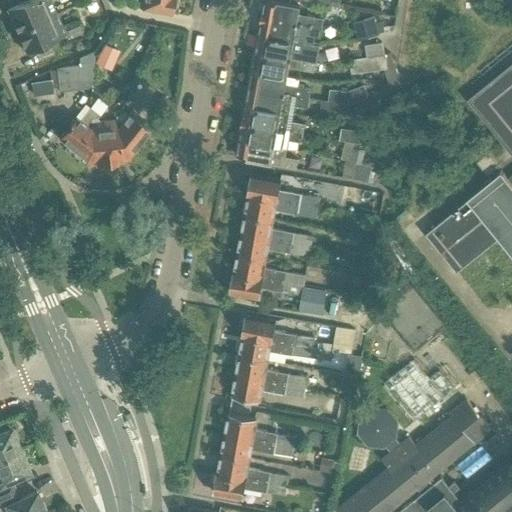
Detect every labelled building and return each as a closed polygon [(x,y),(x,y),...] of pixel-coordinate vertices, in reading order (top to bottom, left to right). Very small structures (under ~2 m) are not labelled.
[(16,29),(55,13),(49,0),(24,0),(7,8),(10,17),(9,20),(12,27),(16,28),(16,29)] [(175,9),(176,0),(140,0),(139,7),(172,13),(172,8),(175,9)] [(321,29),(322,29),(324,19),(299,15),(301,6),(269,0),(269,2),(264,1),(262,17),(321,29)] [(55,13),(16,29),(25,51),(57,38),(57,37),(65,35),(55,13)] [(367,17),(355,20),(360,39),(381,36),(376,18),(372,16),(367,17)] [(321,29),(262,17),(258,34),(294,41),(314,45),(315,36),(320,37),(322,29),(321,29)] [(65,25),(68,34),(81,30),(77,20),(65,25)] [(293,50),(294,41),(258,34),(255,51),(315,63),(317,54),(293,50)] [(367,57),(385,54),(381,42),(365,45),(367,57)] [(103,45),(95,63),(110,70),(118,51),(103,45)] [(58,91),(91,86),(95,51),(78,57),(78,65),(56,67),(58,91)] [(314,72),(315,63),(255,51),(252,69),(288,76),(289,68),(314,72)] [(385,54),(367,57),(349,60),(351,73),(384,69),(390,88),(400,84),(391,53),(385,54)] [(511,63),(468,99),(511,154),(511,175),(508,178),(501,170),(467,198),(468,199),(426,234),(457,272),(499,238),(511,253),(511,63)] [(286,84),(288,76),(252,69),(249,86),(300,96),(309,98),(311,89),(286,84)] [(328,101),(348,104),(368,96),(363,85),(347,91),(330,89),(328,101)] [(308,107),(309,98),(300,96),(249,86),(245,104),(294,113),(295,105),(308,107)] [(166,114),(173,103),(162,96),(155,107),(166,114)] [(348,104),(328,101),(321,100),(319,112),(354,118),(348,104)] [(303,133),(304,124),(292,122),(294,113),(245,104),(242,121),(303,133)] [(95,158),(91,123),(91,119),(96,118),(99,115),(90,107),(79,121),(74,117),(58,137),(86,159),(95,158)] [(116,121),(120,155),(129,154),(150,126),(131,110),(127,115),(120,110),(115,116),(116,121)] [(91,123),(95,158),(95,164),(120,161),(120,155),(116,121),(91,123)] [(301,142),(303,133),(242,121),(239,139),(287,148),(288,139),(301,142)] [(353,143),(362,144),(355,130),(342,128),(339,140),(353,143)] [(297,168),(298,159),(285,157),(287,148),(239,139),(236,153),(241,154),(240,158),(297,168)] [(350,162),(355,163),(371,166),(362,144),(353,143),(350,162)] [(486,177),(500,166),(489,152),(475,163),(486,177)] [(368,182),(371,166),(355,163),(352,179),(368,182)] [(252,174),(248,193),(305,204),(319,206),(320,197),(279,190),(280,179),(252,174)] [(249,194),(246,213),(273,218),(275,209),(317,217),(319,206),(305,204),(248,193),(248,194),(249,194)] [(291,242),(312,246),(313,236),(271,228),(273,218),(246,213),(244,220),(242,233),(291,242)] [(239,248),(239,252),(266,257),(268,249),(310,256),(312,246),(291,242),(242,233),(239,248)] [(284,280),(305,284),(306,275),(264,267),(266,257),(239,252),(235,271),(284,280)] [(230,292),(259,297),(261,288),(303,294),(304,287),(305,284),(284,280),(235,271),(234,270),(230,292)] [(300,311),(323,315),(327,290),(304,287),(303,294),(300,311)] [(246,315),(243,334),(300,345),(313,347),(315,338),(301,336),(287,333),(286,335),(273,333),(275,320),(246,315)] [(244,335),(241,354),(268,359),(269,351),(292,355),(330,360),(332,351),(313,347),(300,345),(243,334),(243,335),(244,335)] [(323,338),(315,337),(314,345),(322,347),(323,338)] [(348,353),(343,373),(357,376),(361,356),(348,353)] [(292,384),(306,386),(307,378),(266,370),(268,359),(241,354),(239,364),(237,373),(292,384)] [(406,370),(387,387),(418,423),(437,406),(421,388),(430,379),(415,362),(406,370)] [(261,398),(263,388),(304,395),(306,386),(292,384),(237,373),(233,393),(261,398)] [(339,511),(386,511),(410,493),(418,487),(423,492),(415,498),(396,511),(506,511),(511,507),(511,462),(464,503),(463,502),(462,501),(458,497),(454,491),(460,487),(455,481),(449,485),(442,476),(436,481),(432,477),(473,443),(474,444),(488,433),(492,430),(485,422),(481,417),(466,400),(462,403),(450,413),(451,414),(452,416),(416,445),(413,441),(409,436),(400,444),(397,439),(394,436),(395,435),(396,421),(388,410),(373,408),(362,417),(361,431),(370,442),(384,444),(385,443),(385,444),(391,451),(382,458),(389,467),(366,485),(352,496),(337,508),(339,511)] [(230,413),(226,434),(281,444),(294,446),(296,437),(255,429),(257,418),(230,413)] [(0,459),(18,451),(20,450),(12,433),(7,430),(0,432),(0,459)] [(294,446),(281,444),(226,434),(222,452),(249,457),(252,445),(266,448),(266,449),(293,454),(294,446)] [(0,495),(14,489),(11,480),(29,472),(20,450),(18,451),(0,459),(0,495)] [(217,472),(288,485),(290,475),(248,468),(249,457),(222,452),(219,472),(217,471),(217,472)] [(320,470),(331,472),(334,460),(323,458),(320,470)] [(214,491),(242,496),(244,488),(286,495),(288,485),(217,472),(214,491)] [(44,511),(35,491),(19,498),(14,489),(0,495),(0,511),(44,511)]
